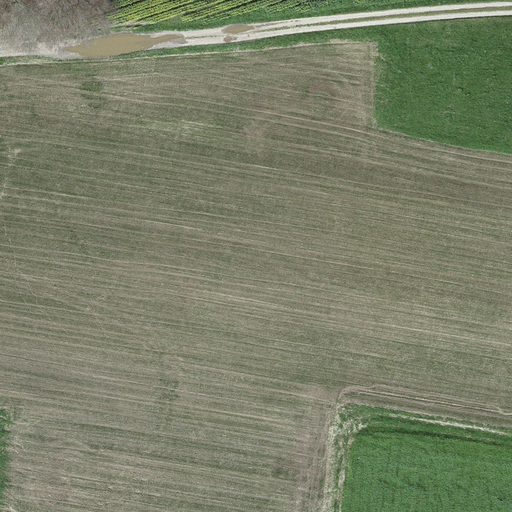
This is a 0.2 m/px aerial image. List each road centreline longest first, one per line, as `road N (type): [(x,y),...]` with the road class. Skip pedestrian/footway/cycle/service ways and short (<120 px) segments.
road 1 (track): [(511,12),(0,50)]
road 2 (track): [(376,420),(511,440)]
